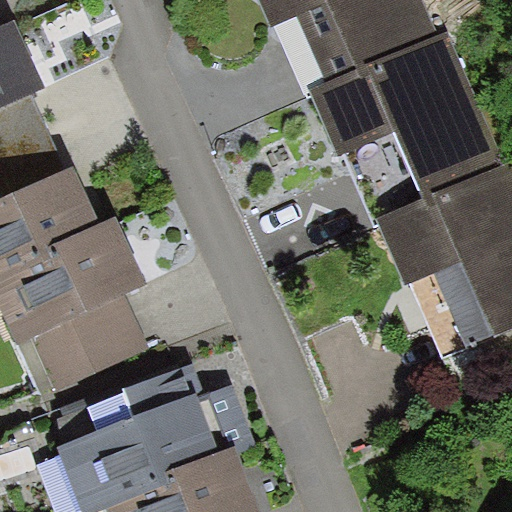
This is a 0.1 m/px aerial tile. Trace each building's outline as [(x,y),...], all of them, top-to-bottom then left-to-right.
[(446,33),(431,0),(263,0),(305,94),(315,90),(446,33)] [(0,108),(42,88),(10,20),(0,24),(0,108)] [(511,157),(456,29),(446,33),(315,90),(371,219),(380,215),(511,157)] [(66,168),(63,170),(27,101),(0,115),(0,336),(34,399),(140,343),(117,300),(138,289),(101,219),(95,222),(66,168)] [(511,309),(511,157),(380,215),(436,343),(511,309)] [(84,441),(40,459),(62,511),(248,511),(217,440),(201,447),(169,373),(72,414),(84,441)]
